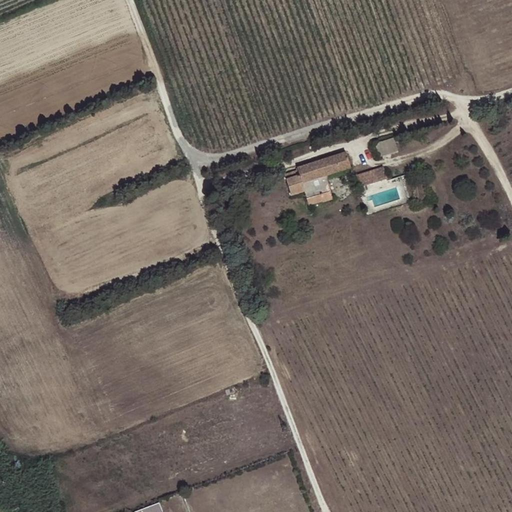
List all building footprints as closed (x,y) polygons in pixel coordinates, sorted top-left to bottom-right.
[(398,152),(394,139),(375,145),(379,158),(398,152)] [(326,177),(351,168),(346,154),(298,170),(298,171),(285,176),(292,197),(305,192),(307,199),(309,206),(323,202),(322,196),(330,194),(326,177)] [(383,168),(353,178),(357,188),(386,179),(383,168)] [(330,194),(322,196),(323,202),(324,203),(332,201),(330,194)] [(163,511),(160,503),(136,511),(163,511)]
